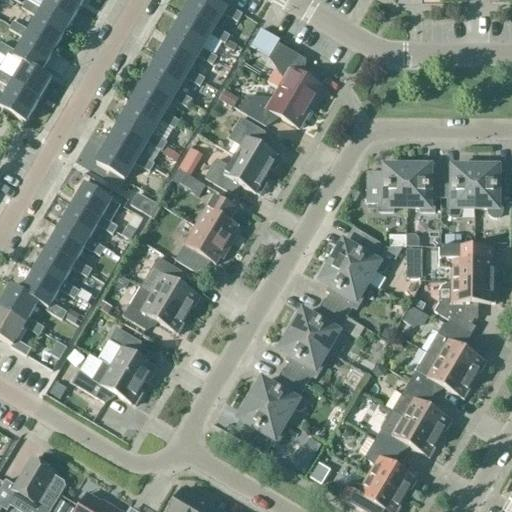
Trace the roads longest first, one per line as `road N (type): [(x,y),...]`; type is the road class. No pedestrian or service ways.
road 1 (residential): [(181,451),(372,128),(511,130)]
road 2 (residential): [(0,240),(140,0)]
road 3 (residential): [(287,0),(371,48),(511,55)]
road 4 (residential): [(30,409),(135,468),(181,451)]
